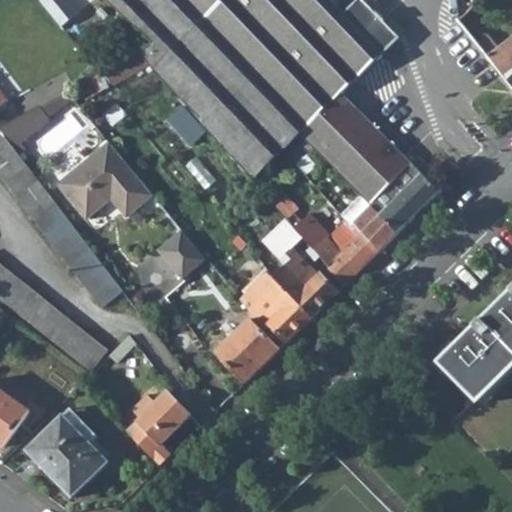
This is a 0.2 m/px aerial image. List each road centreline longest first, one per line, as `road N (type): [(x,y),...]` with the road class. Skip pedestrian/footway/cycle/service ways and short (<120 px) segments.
road 1 (residential): [(511,187),(237,458)]
road 2 (residential): [(0,188),(99,316),(141,317),(237,458)]
